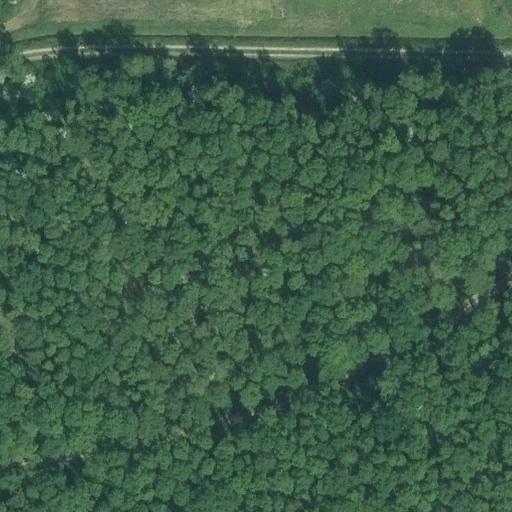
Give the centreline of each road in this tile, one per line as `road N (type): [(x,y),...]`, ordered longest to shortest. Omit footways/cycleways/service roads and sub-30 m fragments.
road 1 (track): [(511,278),(280,403),(161,440),(0,464)]
road 2 (track): [(511,55),(83,51),(0,62)]
